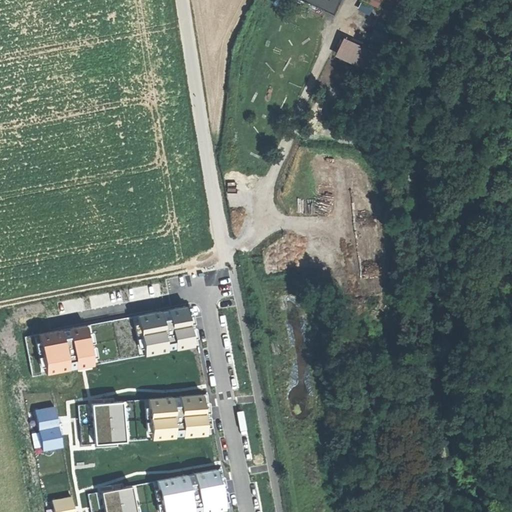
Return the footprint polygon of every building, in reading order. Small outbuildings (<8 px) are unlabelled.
[(404,0),(377,0),(400,10),(404,0)] [(511,511),(511,0),(472,0),(421,128),(458,492),(507,511),(511,511)] [(349,63),(357,44),(336,36),(329,54),(349,63)] [(188,305),(38,333),(46,374),(83,367),(195,346),(188,305)] [(145,399),(78,406),(81,444),(93,443),(206,432),(203,393),(145,399)] [(54,406),(34,410),(41,451),(62,447),(54,406)] [(221,471),(88,494),(91,511),(215,511),(228,510),(221,471)] [(74,511),(71,496),(51,499),(53,511),(74,511)]
